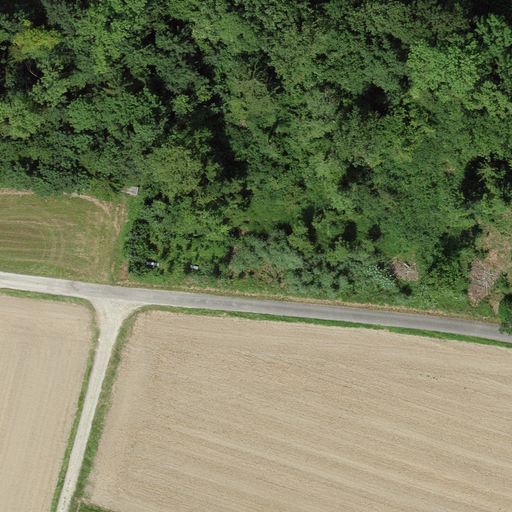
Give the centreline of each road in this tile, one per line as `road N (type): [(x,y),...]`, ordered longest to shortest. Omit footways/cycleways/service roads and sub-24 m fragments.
road 1 (track): [(511,341),(121,296)]
road 2 (track): [(121,296),(68,511)]
road 3 (track): [(121,296),(0,286)]
